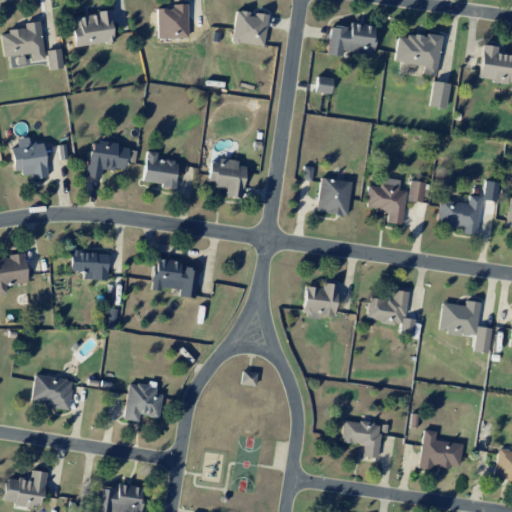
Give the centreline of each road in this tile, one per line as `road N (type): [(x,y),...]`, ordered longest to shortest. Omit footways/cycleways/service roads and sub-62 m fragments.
road 1 (residential): [(0,219),(141,219),(511,273)]
road 2 (residential): [(300,0),(257,311)]
road 3 (residential): [(257,311),(215,360),(187,410),(170,511)]
road 4 (residential): [(288,511),(298,409),(257,311)]
road 5 (residential): [(497,511),(294,481)]
road 6 (residential): [(0,432),(179,459)]
road 7 (residential): [(392,0),(511,18)]
